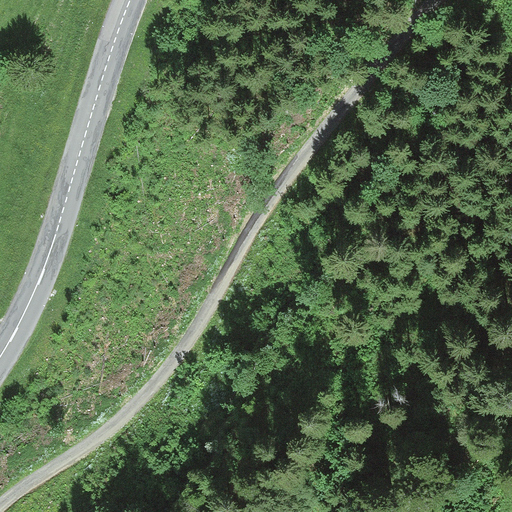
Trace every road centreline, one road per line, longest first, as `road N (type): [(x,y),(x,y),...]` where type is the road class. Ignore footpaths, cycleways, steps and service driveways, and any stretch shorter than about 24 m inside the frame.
road 1 (track): [(0,508),(125,418),(218,287),(264,193),(439,0)]
road 2 (secondary): [(0,354),(57,230),(127,0)]
